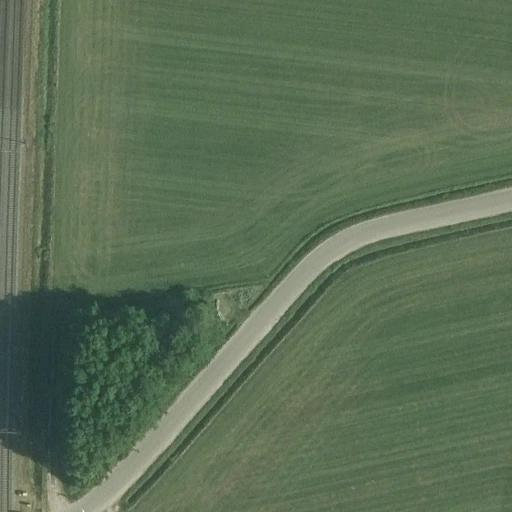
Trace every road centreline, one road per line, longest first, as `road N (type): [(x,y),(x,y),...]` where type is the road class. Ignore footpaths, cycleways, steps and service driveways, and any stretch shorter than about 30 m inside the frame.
road 1 (unclassified): [(82,511),(333,248),(369,231),(511,199)]
road 2 (track): [(63,511),(63,232)]
